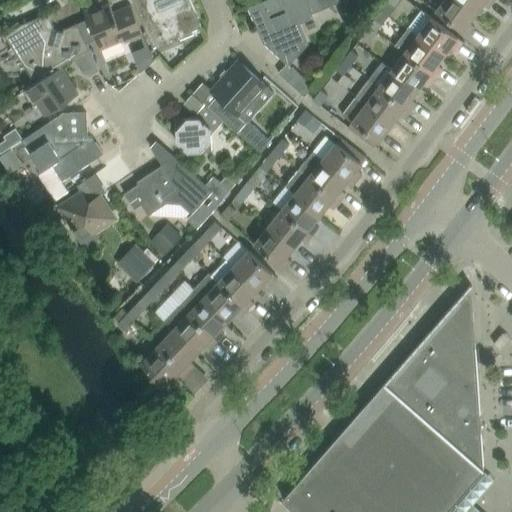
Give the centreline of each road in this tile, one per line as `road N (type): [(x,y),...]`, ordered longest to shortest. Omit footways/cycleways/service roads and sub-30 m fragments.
road 1 (residential): [(511,29),(279,327),(201,409),(213,451)]
road 2 (tertiary): [(229,489),(455,230)]
road 3 (tertiary): [(428,209),(213,451)]
road 4 (residential): [(143,122),(218,42),(224,30),(214,0)]
road 5 (tertiary): [(511,98),(428,209)]
